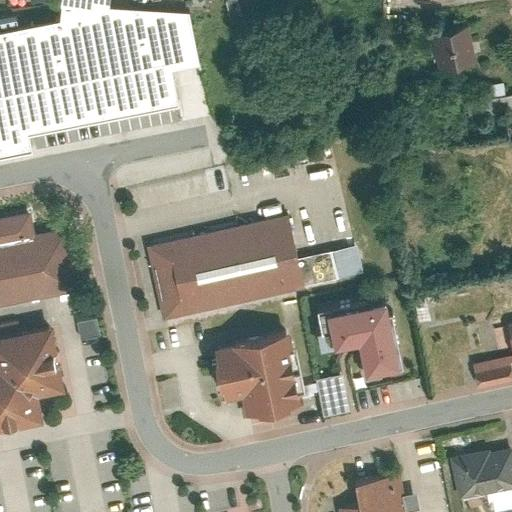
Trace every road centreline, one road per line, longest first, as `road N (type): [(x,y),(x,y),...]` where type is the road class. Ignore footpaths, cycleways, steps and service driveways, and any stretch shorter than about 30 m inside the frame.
road 1 (residential): [(91,162),(149,436),(168,457),(203,464),(271,454)]
road 2 (residential): [(271,454),(511,393)]
